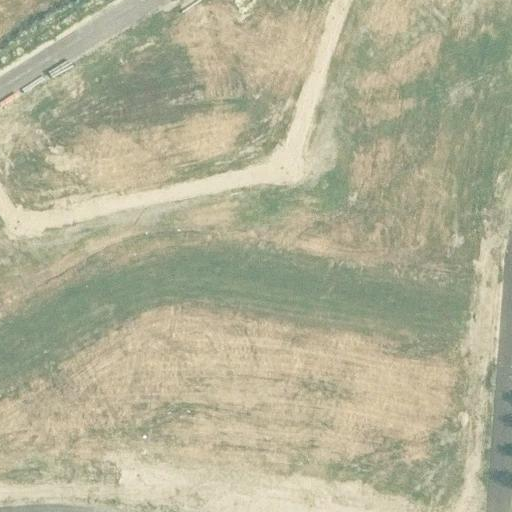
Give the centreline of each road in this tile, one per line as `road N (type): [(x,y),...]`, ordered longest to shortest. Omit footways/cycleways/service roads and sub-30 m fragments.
road 1 (residential): [(0,185),(19,223),(295,174),(348,0)]
road 2 (residential): [(0,92),(143,0)]
road 3 (residential): [(511,352),(494,511)]
